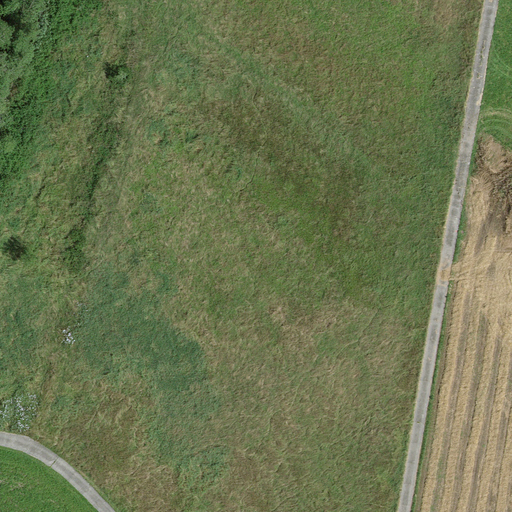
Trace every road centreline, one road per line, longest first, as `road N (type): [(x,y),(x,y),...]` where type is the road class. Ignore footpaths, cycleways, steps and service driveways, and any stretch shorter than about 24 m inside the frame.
road 1 (track): [(491,0),(396,511)]
road 2 (track): [(27,441),(85,320),(165,0)]
road 3 (track): [(105,511),(27,441),(0,436)]
